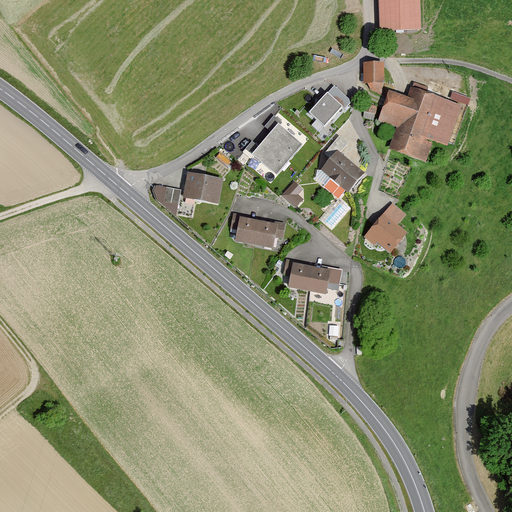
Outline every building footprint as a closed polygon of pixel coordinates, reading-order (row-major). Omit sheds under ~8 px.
[(421,0),(379,0),(380,31),(422,30),(421,0)] [(361,89),(382,88),(381,67),(360,67),(361,89)] [(397,135),(390,156),(424,168),(431,148),(446,153),(461,108),(413,93),(410,104),(383,96),(373,127),(397,135)] [(341,107),(326,94),(308,113),(322,128),(341,107)] [(303,144),(278,123),(252,154),(277,174),(303,144)] [(243,152),(248,157),(258,145),(253,141),(243,152)] [(319,175),(347,197),(362,178),(335,156),(319,175)] [(219,184),(184,177),(179,204),(214,211),(219,184)] [(300,194),(304,187),(293,179),(281,196),(298,208),(305,197),(300,194)] [(154,198),(178,203),(182,189),(157,184),(154,198)] [(382,214),(362,239),(373,248),(375,245),(389,256),(407,235),(382,214)] [(257,222),(237,219),(233,243),(253,247),(257,222)] [(275,225),(257,222),(253,247),(271,250),(275,225)] [(308,268),(286,264),(281,289),(303,293),(308,268)] [(329,272),(308,268),(303,293),(325,297),(329,272)]
